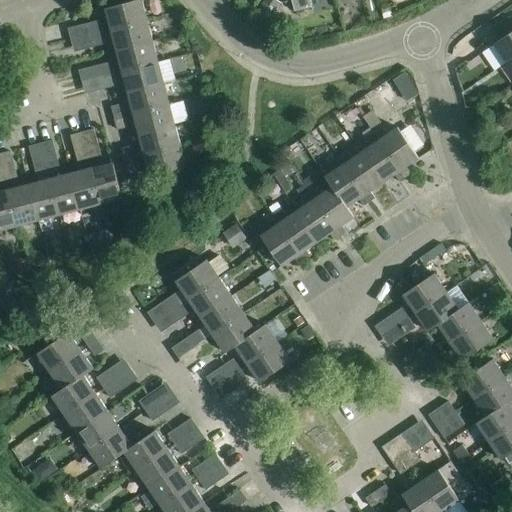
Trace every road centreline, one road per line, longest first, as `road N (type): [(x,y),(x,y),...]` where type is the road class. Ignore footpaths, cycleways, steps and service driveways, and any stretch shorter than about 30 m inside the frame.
road 1 (unclassified): [(425,34),(291,67),(257,56),(200,0)]
road 2 (residential): [(306,511),(365,473),(384,428),(413,405),(365,335)]
road 3 (residential): [(478,217),(440,230),(353,295),(365,335)]
road 4 (unclassified): [(425,34),(478,217)]
road 5 (residential): [(237,430),(202,409),(118,297)]
road 6 (residential): [(0,129),(56,114),(31,7)]
road 7 (residential): [(365,335),(237,430)]
